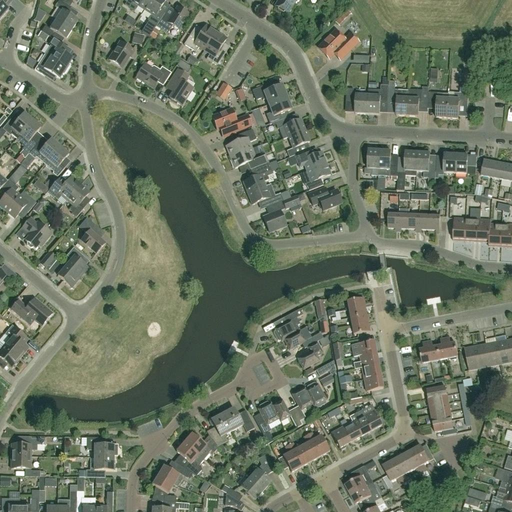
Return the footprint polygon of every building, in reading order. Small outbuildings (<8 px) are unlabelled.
[(0,0),(0,20),(8,11),(0,3),(0,1),(1,0),(0,0)] [(137,7),(144,11),(150,0),(128,0),(124,6),(134,12),(137,7)] [(148,28),(153,31),(155,29),(156,27),(164,14),(159,11),(166,1),(164,0),(150,0),(144,11),(154,18),(148,28)] [(298,0),(278,0),(275,6),(287,14),(294,3),(297,3),(298,0)] [(71,9),(62,3),(59,1),(55,7),(62,11),(56,20),(56,21),(72,31),(78,21),(67,14),(71,9)] [(164,14),(156,27),(162,32),(167,35),(172,26),(179,31),(183,24),(189,15),(177,8),(175,12),(172,16),(171,18),(164,14)] [(339,26),(350,15),(347,12),(336,23),(339,26)] [(41,32),(51,39),(55,33),(66,40),(72,31),(56,21),(56,20),(53,19),(50,24),(50,26),(52,27),(50,30),(45,27),(41,32)] [(360,25),(353,31),(363,42),(370,36),(360,25)] [(198,39),(191,34),(184,45),(195,53),(199,48),(204,51),(216,33),(206,26),(198,39)] [(159,36),(160,34),(161,33),(155,29),(153,31),(152,33),(150,36),(149,37),(160,44),(163,39),(159,36)] [(333,54),(339,61),(357,43),(350,35),(344,41),(335,32),(318,49),(328,59),(333,54)] [(226,39),(216,33),(204,51),(209,55),(206,60),(217,66),(219,64),(224,56),(218,52),(226,39)] [(71,52),(54,41),(44,56),(50,60),(50,59),(67,71),(70,67),(69,64),(72,59),(68,57),(71,52)] [(132,51),(128,48),(120,43),(109,60),(121,69),(129,57),(134,61),(141,50),(135,46),(132,51)] [(44,77),(48,72),(59,80),(62,75),(65,75),(67,71),(50,59),(50,60),(44,56),(34,71),(44,77)] [(152,67),(151,69),(145,65),(136,78),(153,89),(158,82),(160,81),(164,84),(171,74),(162,68),(160,71),(154,67),(152,67)] [(172,92),(173,93),(169,99),(181,107),(192,90),(183,84),(188,77),(178,71),(170,83),(175,87),(172,92)] [(225,98),(233,86),(224,81),(216,92),(225,98)] [(396,116),(407,117),(408,91),(395,90),(395,82),(389,82),(389,86),(388,102),(397,102),(396,116)] [(266,99),(268,105),(286,98),(281,86),(266,92),(264,86),(252,91),(256,101),(262,99),(262,101),(266,99)] [(388,104),(388,102),(389,86),(381,86),(380,91),(369,90),(368,96),(367,115),(379,115),(380,103),(388,104)] [(241,87),(236,91),(242,99),(247,95),(241,87)] [(428,104),(428,93),(429,88),(422,87),(422,92),(408,91),(407,117),(418,117),(418,113),(427,114),(427,109),(427,105),(428,104)] [(355,114),(367,115),(368,96),(356,95),(353,95),(353,89),(346,89),(346,103),(356,103),(355,114)] [(436,118),(447,119),(448,100),(449,94),(428,93),(428,104),(427,105),(436,106),(436,118)] [(448,100),(447,119),(458,119),(459,107),(468,107),(468,94),(449,93),(449,94),(448,100)] [(268,105),(272,113),(266,115),(270,125),(275,123),(282,120),(279,115),(291,110),(286,98),(268,105)] [(235,121),(231,110),(212,118),(217,131),(219,130),(222,138),(251,126),(247,116),(235,121)] [(12,135),(16,140),(32,122),(23,114),(15,125),(10,120),(2,130),(10,136),(12,135)] [(289,125),(287,118),(282,120),(275,123),(277,130),(283,127),(288,138),(305,131),(300,120),(289,125)] [(16,140),(21,144),(21,146),(23,148),(22,150),(28,155),(36,145),(30,140),(40,129),(32,122),(16,140)] [(43,135),(50,129),(46,125),(39,131),(43,135)] [(251,150),(249,143),(256,140),(252,130),(235,137),(237,142),(226,147),(230,158),(251,150)] [(288,138),(292,149),(286,152),(289,158),(301,153),(298,147),(309,142),(305,131),(288,138)] [(28,155),(29,155),(34,160),(36,158),(45,165),(59,148),(51,140),(42,150),(36,145),(28,155)] [(52,174),(57,178),(65,169),(60,165),(68,155),(59,148),(45,165),(53,173),(52,174)] [(235,169),(246,165),(249,172),(268,165),(265,157),(261,159),(257,148),(251,150),(230,158),(235,169)] [(325,164),(321,153),(316,155),(314,150),(295,157),(299,168),(304,166),(307,172),(325,164)] [(371,176),(378,176),(380,151),(368,151),(367,169),(364,169),(364,174),(371,175),(371,176)] [(380,151),(378,176),(397,177),(397,173),(398,167),(390,167),(391,152),(380,151)] [(20,152),(18,160),(24,162),(26,154),(20,152)] [(417,172),(418,153),(405,153),(404,171),(406,172),(406,173),(397,173),(397,177),(397,191),(405,191),(405,177),(417,178),(417,172)] [(435,184),(435,173),(436,166),(429,166),(430,154),(418,153),(417,172),(424,173),(423,178),(428,179),(428,184),(435,184)] [(456,155),(456,174),(476,175),(476,167),(467,167),(468,156),(467,156),(467,154),(456,153),(456,155)] [(435,173),(456,174),(456,155),(444,155),(444,165),(436,165),(436,166),(435,173)] [(481,177),(492,179),(495,163),(484,161),(481,177)] [(505,165),(495,163),(492,179),(502,181),(505,165)] [(323,186),(320,179),(330,176),(325,164),(307,172),(311,183),(306,185),(309,191),(323,186)] [(247,194),(266,187),(264,182),(268,180),(266,174),(271,172),(268,165),(249,172),(252,179),(243,183),(247,194)] [(511,180),(511,166),(505,165),(502,181),(511,182),(511,180)] [(334,184),(345,182),(343,174),(332,176),(334,184)] [(60,177),(47,194),(53,199),(54,198),(57,201),(61,196),(67,201),(80,186),(71,178),(66,183),(60,177)] [(0,202),(0,206),(6,212),(19,197),(15,193),(19,188),(9,180),(7,181),(0,190),(6,195),(0,202)] [(484,194),(486,185),(479,184),(477,192),(484,194)] [(272,206),(282,202),(283,202),(280,194),(275,196),(270,185),(266,187),(247,194),(252,206),(269,199),(272,206)] [(80,186),(67,201),(72,205),(68,210),(72,213),(71,214),(76,218),(83,209),(79,205),(89,193),(80,186)] [(328,195),(325,188),(308,195),(313,206),(320,204),(323,212),(341,204),(336,191),(328,195)] [(300,205),(297,196),(283,202),(282,202),(286,210),(300,205)] [(27,213),(36,204),(28,197),(24,201),(19,197),(6,212),(15,219),(23,210),(27,213)] [(43,208),(38,204),(32,210),(37,215),(43,208)] [(270,214),(280,211),(279,205),(268,208),(270,214)] [(300,225),(306,222),(301,208),(294,210),(300,225)] [(511,225),(490,225),(490,221),(480,220),(480,210),(479,210),(471,210),(470,220),(466,220),(454,219),(453,241),(465,242),(477,243),(489,243),(488,247),(511,248),(511,225)] [(263,218),(269,233),(286,226),(280,211),(263,218)] [(388,229),(398,229),(399,215),(388,215),(388,229)] [(398,229),(408,230),(409,216),(399,215),(398,229)] [(408,230),(418,230),(419,216),(409,216),(408,230)] [(418,230),(429,231),(429,217),(419,216),(418,230)] [(440,217),(429,217),(429,231),(439,231),(440,217)] [(36,224),(30,219),(22,229),(30,236),(25,241),(27,243),(26,246),(30,249),(33,248),(35,250),(38,245),(40,247),(51,235),(37,223),(36,224)] [(87,235),(81,241),(96,254),(105,244),(90,231),(95,226),(86,219),(78,228),(87,235)] [(341,235),(351,235),(350,226),(340,226),(341,235)] [(80,278),(88,269),(78,261),(82,256),(73,248),(66,256),(71,261),(66,267),(80,278)] [(49,253),(39,264),(46,269),(55,258),(49,253)] [(0,270),(0,281),(5,276),(11,281),(16,275),(5,266),(0,271),(0,270)] [(80,278),(66,267),(57,277),(71,288),(80,278)] [(52,314),(34,299),(27,308),(18,301),(11,310),(23,320),(27,315),(41,327),(52,314)] [(346,302),(348,310),(364,307),(363,299),(346,302)] [(348,310),(349,319),(366,315),(364,307),(348,310)] [(302,316),(299,310),(283,319),(286,324),(274,330),(275,332),(273,333),(273,335),(276,342),(278,342),(280,341),(281,343),(283,341),(297,334),(296,333),(300,332),(297,327),(299,325),(296,319),(302,316)] [(349,319),(351,327),(367,324),(366,315),(349,319)] [(367,324),(351,327),(353,335),(369,332),(367,324)] [(27,339),(22,334),(12,326),(4,335),(10,340),(4,346),(19,359),(28,349),(23,344),(27,339)] [(303,343),(306,349),(316,343),(318,342),(315,337),(305,342),(300,332),(296,333),(297,334),(283,341),(289,351),(303,343)] [(449,359),(458,357),(455,343),(451,344),(449,338),(445,339),(449,359)] [(373,341),(366,343),(365,339),(357,341),(358,344),(357,345),(359,357),(376,354),(373,341)] [(440,361),(449,359),(445,339),(440,340),(441,346),(437,347),(440,361)] [(431,363),(440,361),(437,347),(433,347),(432,341),(427,342),(431,363)] [(500,365),(511,363),(507,341),(496,343),(500,365)] [(431,363),(427,342),(423,343),(424,349),(419,350),(422,364),(431,363)] [(316,343),(306,349),(309,354),(298,360),(303,370),(319,362),(317,357),(322,354),(316,343)] [(490,367),(500,365),(496,343),(486,345),(490,367)] [(341,360),(340,354),(342,354),(341,344),(332,345),(334,355),(335,361),(341,360)] [(479,369),(490,367),(486,345),(475,347),(479,369)] [(0,350),(0,360),(1,360),(11,369),(19,359),(4,346),(0,350)] [(468,371),(479,369),(475,347),(464,349),(468,371)] [(361,369),(378,365),(376,354),(359,357),(360,363),(353,364),(354,370),(361,369)] [(319,377),(328,372),(330,376),(331,377),(335,374),(333,362),(328,365),(316,372),(319,377)] [(380,377),(378,365),(361,369),(364,380),(380,377)] [(331,377),(330,376),(319,382),(323,389),(334,383),(331,377)] [(380,377),(364,380),(366,393),(382,389),(380,377)] [(464,388),(472,386),(471,380),(463,381),(464,388)] [(317,385),(316,386),(315,385),(313,384),(307,388),(306,389),(307,391),(306,392),(313,405),(312,406),(314,408),(326,401),(317,385)] [(445,388),(434,390),(427,392),(428,400),(447,397),(445,388)] [(298,407),(293,410),(302,426),(305,424),(303,420),(305,419),(301,412),(312,406),(313,405),(306,392),(304,389),(292,396),(298,407)] [(447,397),(428,400),(430,409),(448,405),(447,397)] [(281,401),(272,407),(271,407),(279,420),(278,420),(280,423),(290,418),(296,429),(302,426),(293,410),(288,413),(281,401)] [(267,427),(278,420),(279,420),(271,407),(272,407),(270,404),(269,405),(268,404),(266,403),(259,407),(259,409),(259,410),(258,411),(260,414),(254,417),(259,425),(257,426),(263,436),(264,435),(268,433),(270,432),(267,427)] [(450,413),(448,405),(430,409),(431,417),(450,413)] [(335,417),(341,414),(338,408),(332,412),(335,417)] [(233,409),(222,415),(231,432),(242,426),(246,433),(254,429),(247,416),(239,420),(233,409)] [(329,420),(335,417),(332,412),(327,414),(329,420)] [(370,433),(381,427),(373,412),(362,418),(370,433)] [(452,421),(450,413),(431,417),(433,425),(452,421)] [(231,432),(222,415),(219,415),(209,420),(209,423),(210,426),(213,427),(216,433),(208,437),(217,447),(228,441),(226,438),(227,437),(226,435),(231,432)] [(352,423),(360,438),(370,433),(362,418),(357,421),(354,415),(349,418),(352,423)] [(453,430),(452,421),(433,425),(435,434),(443,432),(453,430)] [(352,423),(341,429),(349,444),(360,438),(352,423)] [(349,444),(341,429),(330,435),(338,450),(349,444)] [(311,434),(307,436),(319,458),(329,453),(320,437),(315,440),(311,434)] [(191,435),(184,443),(204,461),(209,455),(208,454),(210,451),(213,454),(217,449),(217,447),(208,437),(202,444),(191,435)] [(310,463),(319,458),(307,436),(304,438),(307,444),(301,447),(310,463)] [(94,452),(94,460),(113,460),(113,458),(117,458),(117,447),(101,447),(101,440),(86,439),(86,452),(94,452)] [(10,445),(10,458),(30,458),(30,452),(36,452),(36,446),(44,446),(44,440),(28,440),(28,446),(10,445)] [(187,462),(181,469),(190,474),(196,477),(201,471),(201,469),(199,467),(204,461),(184,443),(176,452),(187,462)] [(300,468),(310,463),(301,447),(296,451),(292,444),(288,446),(300,468)] [(288,446),(285,448),(288,455),(282,458),(291,474),(300,468),(288,446)] [(423,466),(429,463),(421,447),(411,452),(423,474),(426,480),(429,486),(433,484),(427,472),(423,466)] [(419,476),(423,474),(411,452),(401,457),(410,473),(416,470),(419,476)] [(257,461),(260,466),(248,480),(262,492),(270,483),(264,478),(267,475),(273,472),(265,457),(257,461)] [(401,457),(392,463),(404,484),(408,482),(404,476),(410,473),(401,457)] [(10,470),(25,470),(25,477),(40,478),(40,472),(30,472),(30,470),(30,458),(10,458),(10,470)] [(112,473),(113,460),(94,460),(94,465),(90,465),(90,472),(85,472),(85,479),(100,480),(100,472),(112,473)] [(376,486),(386,481),(377,463),(368,467),(376,486)] [(400,487),(404,484),(392,463),(382,468),(387,477),(391,483),(397,480),(400,487)] [(164,467),(158,477),(173,486),(173,485),(177,488),(182,480),(181,478),(164,467)] [(176,473),(187,479),(190,474),(181,469),(179,468),(176,473)] [(345,488),(350,497),(373,485),(370,480),(365,470),(354,476),(357,481),(345,488)] [(511,473),(506,472),(504,478),(503,483),(502,483),(500,490),(507,492),(507,491),(511,492),(511,473)] [(173,486),(158,477),(152,486),(167,495),(173,486)] [(262,492),(248,480),(240,489),(254,501),(262,492)] [(373,485),(350,497),(356,507),(368,500),(371,505),(381,500),(376,490),(376,491),(373,485)] [(239,502),(242,497),(224,486),(221,491),(239,502)] [(500,490),(498,495),(497,500),(493,498),(491,504),(507,509),(508,510),(510,503),(511,503),(511,492),(507,491),(507,492),(500,490)] [(233,511),(233,507),(241,511),(244,506),(239,502),(221,491),(221,492),(219,508),(223,511),(233,511)] [(31,492),(31,500),(29,500),(29,507),(19,507),(18,511),(36,511),(36,504),(38,504),(38,492),(31,492)] [(18,511),(19,507),(19,500),(1,500),(1,511),(18,511)] [(371,511),(381,511),(387,509),(381,500),(371,505),(374,511),(371,511)] [(57,508),(56,511),(68,511),(68,509),(69,509),(69,506),(67,506),(67,503),(65,501),(57,501),(57,508)] [(472,511),(478,509),(476,502),(470,504),(472,511)]
